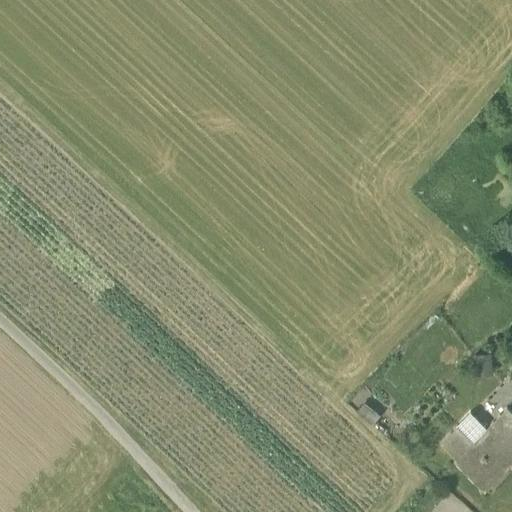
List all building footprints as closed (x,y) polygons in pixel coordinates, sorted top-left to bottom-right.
[(490,351),(474,352),(474,373),(491,372),(490,351)] [(364,400),(355,409),(371,422),(379,413),(364,400)] [(453,460),(484,491),(485,489),(481,484),(509,456),(511,458),(511,412),(506,406),(487,426),(471,441),(456,425),(439,442),(455,458),(453,460)] [(471,410),(456,425),(471,441),(487,426),(471,410)] [(485,489),(511,462),(511,458),(509,456),(481,484),(485,489)]
